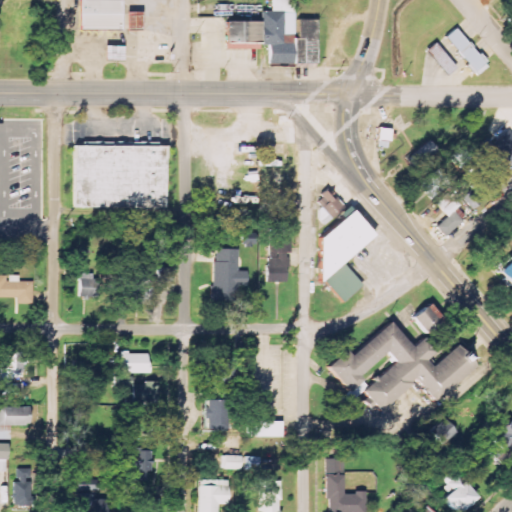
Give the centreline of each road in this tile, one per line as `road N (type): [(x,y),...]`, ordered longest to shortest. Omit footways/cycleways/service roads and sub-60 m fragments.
road 1 (residential): [(53,511),(56,92)]
road 2 (residential): [(181,511),(183,93)]
road 3 (residential): [(0,328),(304,328)]
road 4 (primary): [(219,93),(288,109),(393,214)]
road 5 (primary): [(0,92),(219,93)]
road 6 (residential): [(304,126),(304,328)]
road 7 (tertiary): [(511,354),(393,214)]
road 8 (residential): [(303,511),(304,328)]
road 9 (residential): [(511,96),(349,94)]
road 10 (residential): [(304,328),(359,316),(432,263)]
road 11 (tertiary): [(393,214),(352,155),(344,122),(349,94)]
road 12 (primary): [(219,93),(349,94)]
